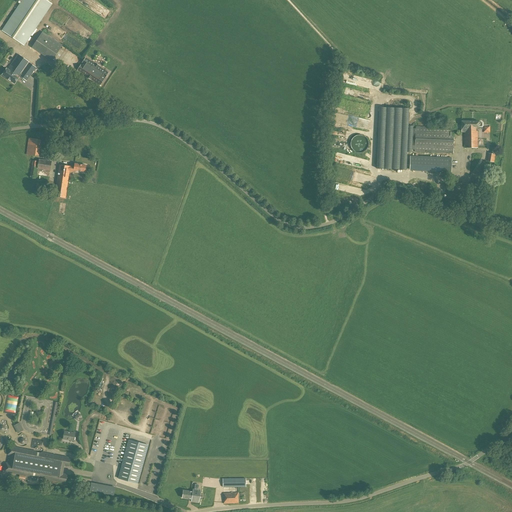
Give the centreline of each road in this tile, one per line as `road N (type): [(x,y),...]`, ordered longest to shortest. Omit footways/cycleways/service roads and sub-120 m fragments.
road 1 (unclassified): [(511,234),(395,190),(333,221),(290,226),(151,121),(0,129)]
road 2 (unclassified): [(198,511),(367,496),(464,464),(511,432)]
